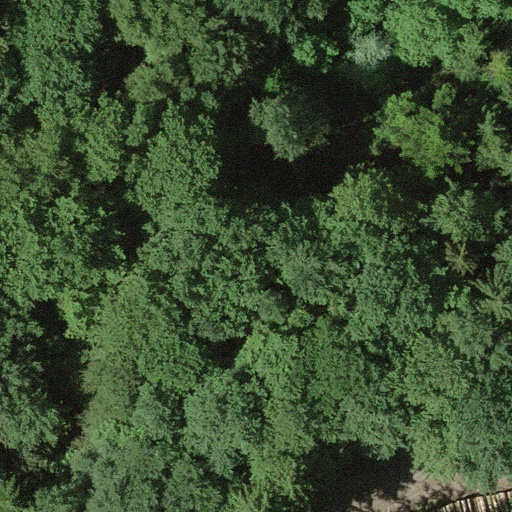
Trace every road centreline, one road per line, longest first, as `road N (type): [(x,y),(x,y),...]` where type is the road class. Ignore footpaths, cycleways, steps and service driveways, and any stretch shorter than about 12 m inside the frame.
road 1 (track): [(511,387),(364,481)]
road 2 (track): [(364,481),(511,465)]
